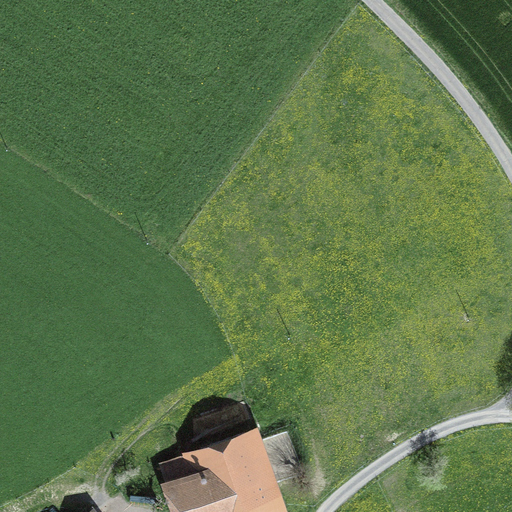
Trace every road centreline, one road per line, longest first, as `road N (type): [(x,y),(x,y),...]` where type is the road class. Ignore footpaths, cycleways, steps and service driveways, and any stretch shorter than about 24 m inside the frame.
road 1 (unclassified): [(371,0),(441,69),(511,166)]
road 2 (track): [(324,511),(428,435),(511,414)]
